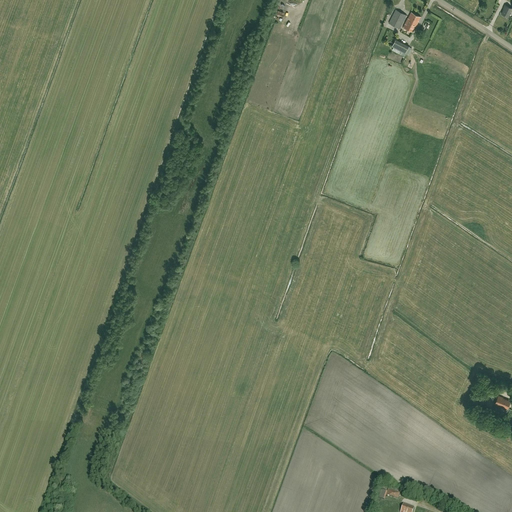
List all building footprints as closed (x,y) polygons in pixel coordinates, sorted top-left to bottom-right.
[(511,12),(511,10),(511,8),(505,5),(504,7),(504,8),(501,14),(508,17),(511,11),(511,12)] [(400,29),(406,15),(396,10),(389,23),(400,29)] [(413,32),(416,26),(419,21),(418,21),(420,17),(411,12),(408,18),(403,27),(413,32)] [(498,395),(494,404),(500,406),(507,409),(510,401),(502,398),(503,397),(498,395)] [(481,399),(476,397),(471,405),(476,408),(481,399)] [(488,408),(481,405),(479,411),(486,414),(488,408)] [(398,499),(400,493),(388,489),(387,492),(381,490),(378,498),(385,500),(386,495),(398,499)]
